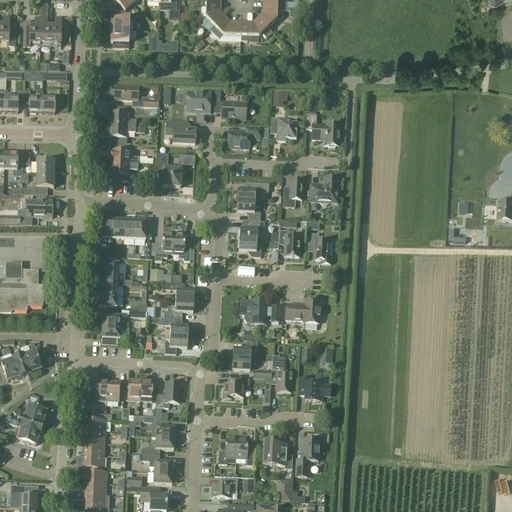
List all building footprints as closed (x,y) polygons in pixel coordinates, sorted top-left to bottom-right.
[(111,0),(120,8),(113,15),(125,15),(125,13),(132,6),(125,0),(111,0)] [(158,0),(159,5),(159,13),(176,14),(176,0),(158,0)] [(209,33),(210,32),(224,18),(220,14),(220,2),(206,2),(205,19),(205,20),(204,21),(203,23),(202,25),(203,27),(209,33)] [(285,13),(285,4),(277,4),(262,3),(262,15),(257,19),(267,30),(277,21),(277,13),(285,13)] [(180,14),(180,23),(188,23),(189,15),(180,14)] [(110,33),(137,34),(137,33),(129,33),(129,22),(125,21),(125,15),(113,15),(113,21),(111,21),(110,33)] [(3,26),(0,26),(0,44),(8,44),(8,49),(15,49),(15,36),(16,36),(16,27),(9,27),(9,18),(3,18),(3,26)] [(224,18),(210,32),(219,41),(222,38),(240,38),(241,23),(229,23),(224,18)] [(23,24),(23,50),(30,50),(30,45),(40,45),(41,19),(34,19),(34,27),(30,27),(30,24),(29,24),(23,24)] [(40,45),(40,49),(50,50),(50,45),(51,27),(46,27),(46,19),(41,19),(40,45)] [(51,27),(50,45),(60,46),(61,20),(55,19),(55,27),(51,27)] [(271,34),(267,30),(257,19),(253,24),(241,23),(240,38),(240,43),(247,43),(247,38),(258,39),(262,36),(266,40),(271,34)] [(136,38),(137,34),(110,33),(110,44),(112,45),(112,51),(124,51),(128,51),(128,41),(132,41),(134,41),(135,41),(136,40),(136,39),(136,38)] [(147,33),(147,54),(157,54),(156,33),(147,33)] [(114,88),(113,102),(137,103),(138,90),(114,88)] [(5,95),(5,113),(11,113),(11,115),(17,115),(17,113),(18,106),(24,106),(24,94),(18,93),(17,99),(11,99),(11,96),(5,95)] [(24,94),(24,106),(29,107),(29,113),(29,116),(36,116),(36,114),(42,114),(42,100),(30,100),(30,94),(24,94)] [(196,113),(209,114),(210,95),(202,94),(202,95),(187,95),(186,114),(196,114),(196,113)] [(274,94),(273,108),(281,108),(282,102),(286,103),(286,95),(274,94)] [(42,100),(42,114),(48,114),(48,116),(54,116),(54,114),(55,114),(55,100),(42,100)] [(144,102),(144,110),(158,110),(158,103),(153,103),(144,102)] [(245,122),(246,106),(222,105),(221,121),(245,122)] [(116,114),(109,114),(108,127),(136,128),(136,122),(128,121),(128,115),(128,109),(116,108),(116,114)] [(327,148),(327,150),(335,150),(336,149),(338,149),(340,127),(325,127),(325,128),(315,127),(316,118),(306,117),(305,132),(312,133),(311,142),(324,143),(324,148),(327,148)] [(296,142),(297,125),(286,124),(286,122),(278,122),(277,143),(284,143),(285,141),(296,142)] [(181,125),(167,124),(166,137),(173,137),(172,145),(194,146),(195,132),(180,131),(181,125)] [(136,128),(108,127),(108,140),(114,140),(114,146),(118,146),(126,146),(126,140),(127,140),(127,134),(135,134),(136,128)] [(259,143),(260,130),(246,129),(246,136),(228,135),(227,150),(249,151),(249,142),(259,143)] [(111,151),(110,164),(138,166),(147,166),(147,160),(138,159),(130,159),(130,152),(130,146),(126,146),(118,146),(118,152),(111,151)] [(4,155),(4,172),(13,172),(13,178),(22,178),(22,167),(23,156),(4,155)] [(181,172),(167,171),(168,157),(156,156),(155,174),(163,175),(162,189),(180,190),(181,172)] [(36,163),(36,176),(53,176),(53,163),(36,163)] [(138,166),(110,164),(110,177),(116,177),(116,182),(128,183),(128,178),(129,178),(129,171),(137,172),(138,166)] [(53,176),(36,176),(36,189),(53,190),(53,176)] [(310,204),(318,205),(319,206),(320,207),(321,208),(323,208),(325,208),(326,207),(328,206),(329,205),(336,205),(338,180),(325,180),(324,186),(321,189),(310,188),(310,204)] [(283,196),(282,210),(289,210),(295,210),(295,202),(301,202),(302,183),(290,182),(290,190),(289,196),(283,196)] [(255,204),(259,205),(260,194),(268,195),(268,186),(251,185),(251,193),(237,193),(237,203),(255,204)] [(511,201),(505,201),(505,204),(498,204),(497,223),(511,223),(511,201)] [(20,219),(20,227),(25,227),(25,219),(52,220),(52,203),(26,202),(26,211),(18,211),(17,219),(20,219)] [(260,216),(259,216),(259,210),(254,210),(255,204),(237,203),(236,214),(248,215),(248,223),(250,223),(260,224),(260,216)] [(17,219),(0,218),(0,226),(20,227),(20,219),(17,219)] [(102,221),(101,240),(102,240),(101,244),(112,244),(112,240),(113,222),(102,221)] [(113,222),(112,240),(123,241),(124,222),(113,222)] [(124,222),(123,241),(134,241),(135,223),(124,222)] [(135,223),(134,241),(145,242),(146,224),(135,223)] [(260,224),(250,223),(250,232),(239,231),(238,242),(256,243),(257,238),(262,238),(262,233),(263,233),(264,224),(260,224)] [(270,244),(278,244),(279,233),(279,234),(271,234),(270,244)] [(278,244),(278,245),(284,245),(284,259),(299,260),(300,238),(289,238),(290,233),(279,233),(278,244)] [(172,257),(173,235),(166,235),(166,236),(162,236),(162,250),(155,250),(154,264),(161,264),(161,260),(166,261),(167,256),(172,257)] [(181,235),(173,235),(172,257),(178,257),(178,261),(183,261),(183,264),(189,264),(190,251),(184,251),(185,237),(181,237),(181,235)] [(307,248),(313,248),(312,262),(320,263),(320,266),(330,266),(330,259),(328,259),(329,243),(318,243),(318,236),(308,236),(307,248)] [(256,243),(238,242),(238,253),(251,254),(251,260),(260,260),(261,248),(256,248),(256,243)] [(140,257),(140,261),(143,262),(150,262),(151,249),(151,243),(147,243),(147,249),(144,249),(144,257),(140,257)] [(50,248),(42,248),(42,272),(50,272),(50,248)] [(111,260),(112,256),(111,256),(112,251),(101,250),(100,259),(111,260)] [(0,315),(11,315),(11,313),(27,313),(27,309),(42,309),(42,288),(38,288),(38,272),(21,272),(21,265),(5,265),(5,281),(0,281),(0,315)] [(100,265),(99,276),(118,277),(118,266),(100,265)] [(150,272),(150,283),(163,284),(163,277),(156,277),(157,272),(150,272)] [(99,276),(99,287),(117,288),(124,288),(124,283),(124,277),(118,277),(99,276)] [(163,285),(163,292),(176,293),(175,303),(193,304),(194,293),(184,293),(182,293),(182,286),(163,285)] [(99,287),(98,298),(117,298),(117,288),(99,287)] [(117,298),(98,298),(98,309),(116,310),(117,298)] [(240,303),(239,317),(244,317),(244,321),(246,325),(250,325),(250,326),(266,327),(266,318),(270,318),(270,324),(279,325),(280,308),(271,308),(271,309),(266,308),(267,303),(251,302),(251,304),(240,303)] [(303,325),(318,326),(320,303),(304,302),(304,308),(286,307),(285,322),(303,323),(303,325)] [(163,321),(181,322),(182,314),(193,315),(193,304),(175,303),(175,308),(172,308),(167,310),(167,314),(164,313),(163,321)] [(125,313),(125,320),(140,321),(146,321),(146,314),(138,314),(125,313)] [(102,329),(120,330),(121,319),(102,318),(102,329)] [(159,320),(159,328),(170,329),(169,339),(187,340),(188,329),(183,329),(176,328),(177,321),(163,321),(159,320)] [(120,341),(120,330),(102,329),(101,340),(120,341)] [(252,343),(253,333),(244,333),(243,343),(252,343)] [(169,339),(165,339),(164,357),(176,358),(176,350),(187,351),(187,340),(169,339)] [(233,351),(232,362),(250,363),(251,352),(257,352),(257,345),(246,344),(245,351),(233,351)] [(322,350),(321,364),(332,364),(332,350),(322,350)] [(301,351),(301,365),(308,366),(309,352),(301,351)] [(35,354),(23,358),(29,375),(41,371),(35,354)] [(23,358),(23,357),(12,360),(12,362),(19,379),(19,380),(30,376),(29,375),(23,358)] [(291,375),(283,375),(284,360),(279,359),(279,358),(272,358),(272,364),(272,371),(272,372),(278,373),(278,375),(277,375),(276,395),(290,395),(291,375)] [(19,379),(12,362),(1,366),(7,383),(19,379)] [(250,363),(232,362),(231,373),(249,373),(250,363)] [(252,381),(254,381),(271,382),(271,373),(253,372),(252,381)] [(243,400),(244,387),(249,387),(249,381),(233,380),(232,386),(224,386),(223,394),(222,401),(231,401),(231,399),(243,400)] [(309,386),(309,380),(299,380),(298,397),(304,398),(304,403),(321,404),(321,400),(328,400),(329,388),(322,387),(322,386),(309,386)] [(140,403),(141,383),(133,383),(133,381),(128,381),(127,403),(140,403)] [(107,404),(108,383),(95,383),(94,403),(107,404)] [(120,384),(108,383),(107,404),(119,404),(120,384)] [(153,384),(141,383),(140,403),(152,404),(153,384)] [(165,384),(164,397),(156,397),(155,410),(169,411),(169,405),(180,406),(181,385),(165,384)] [(46,413),(28,408),(25,419),(42,425),(46,413)] [(39,436),(40,436),(44,425),(42,425),(25,419),(24,419),(22,425),(17,423),(16,428),(20,429),(20,430),(21,430),(39,436)] [(84,421),(84,434),(105,435),(106,423),(100,422),(95,422),(84,421)] [(152,429),(151,440),(156,440),(174,441),(175,430),(167,430),(165,430),(166,424),(161,424),(155,423),(155,425),(152,425),(152,429)] [(39,436),(21,430),(18,442),(35,447),(39,436)] [(83,446),(104,447),(105,435),(84,434),(83,446)] [(237,439),(229,439),(229,441),(225,441),(224,455),(219,455),(218,467),(226,468),(227,461),(235,461),(237,439)] [(244,440),(237,439),(235,461),(246,462),(246,468),(252,469),(253,456),(247,456),(247,442),(244,441),(244,440)] [(141,457),(159,458),(159,452),(173,453),(174,441),(156,440),(155,446),(149,445),(148,451),(142,450),(141,457)] [(308,463),(317,463),(318,442),(303,441),(302,462),(296,462),(295,479),(307,479),(308,463)] [(286,447),(272,446),(272,443),(264,443),(263,467),(284,468),(284,472),(292,472),(292,458),(286,458),(286,447)] [(83,446),(82,458),(104,459),(104,447),(83,446)] [(154,470),(154,475),(172,476),(173,465),(159,464),(159,458),(141,457),(141,463),(149,464),(149,469),(154,470)] [(104,459),(82,458),(82,470),(103,471),(104,459)] [(85,486),(106,487),(107,474),(86,473),(85,486)] [(126,489),(141,489),(141,480),(132,480),(132,474),(127,474),(126,489)] [(172,476),(154,475),(153,486),(171,487),(172,476)] [(231,494),(236,495),(237,482),(220,481),(220,487),(212,487),(211,500),(230,500),(231,494)] [(278,483),(277,503),(289,503),(290,483),(278,483)] [(85,486),(84,497),(109,499),(106,498),(106,487),(85,486)] [(10,510),(10,511),(20,511),(34,511),(36,511),(37,500),(38,499),(37,499),(37,490),(38,490),(38,489),(10,488),(10,489),(11,489),(11,510),(10,510)] [(140,497),(140,504),(143,504),(149,504),(149,511),(166,511),(167,498),(159,498),(154,498),(154,492),(141,491),(140,491),(140,495),(140,497)] [(109,499),(84,497),(84,509),(108,511),(109,499)]
